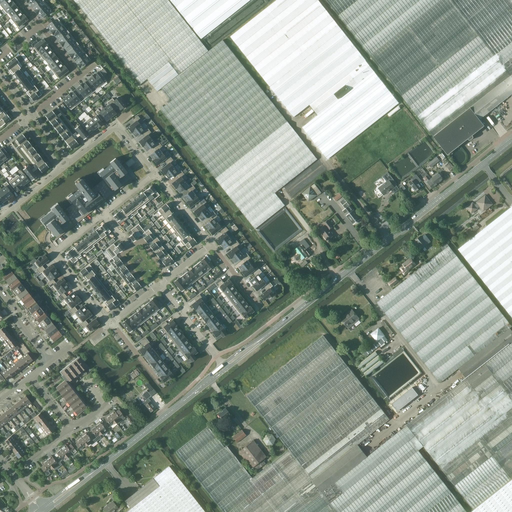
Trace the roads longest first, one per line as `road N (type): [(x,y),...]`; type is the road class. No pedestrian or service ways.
road 1 (secondary): [(263,337),(511,141)]
road 2 (secondary): [(98,468),(225,368)]
road 3 (residential): [(108,324),(55,256),(105,213)]
road 4 (residential): [(155,173),(117,125),(69,163)]
